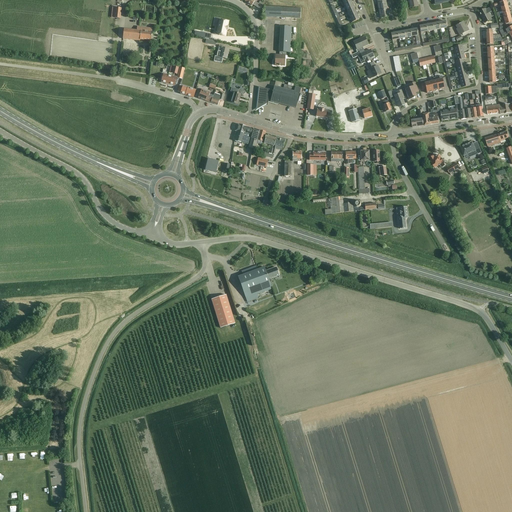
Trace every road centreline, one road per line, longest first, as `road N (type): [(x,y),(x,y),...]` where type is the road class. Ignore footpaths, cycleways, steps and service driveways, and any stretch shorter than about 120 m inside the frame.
road 1 (unclassified): [(511,361),(476,309),(247,238),(201,242)]
road 2 (unclassified): [(85,511),(78,416),(102,346),(117,325),(204,270),(201,242)]
road 3 (primary): [(280,227),(511,298)]
road 4 (unclassified): [(199,113),(191,101),(116,79),(0,63)]
road 5 (unclassified): [(0,129),(77,174),(116,225),(152,237)]
road 6 (residential): [(392,135),(412,105),(479,85),(469,8)]
road 7 (unclassified): [(249,120),(255,24),(227,0)]
road 8 (residential): [(448,252),(397,165),(392,135)]
road 9 (tertiary): [(511,117),(392,135)]
